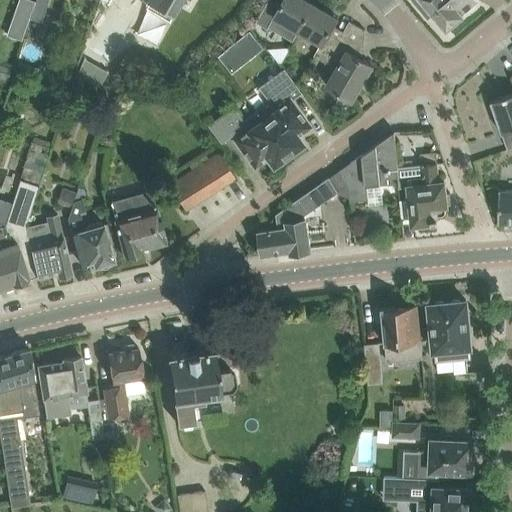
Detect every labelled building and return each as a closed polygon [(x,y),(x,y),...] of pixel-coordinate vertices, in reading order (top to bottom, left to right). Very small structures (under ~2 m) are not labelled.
[(150,0),(171,12),(178,0),(150,0)] [(273,0),(268,0),(260,15),(256,21),(269,28),(270,26),(292,40),(298,30),(314,3),(307,0),(283,0),(281,4),(273,0)] [(417,0),(426,10),(431,6),(447,26),(464,12),(463,10),(474,0),(417,0)] [(338,17),(314,3),(298,30),(292,40),(293,40),(299,30),(322,43),(316,55),(326,61),(344,30),(334,24),(338,17)] [(156,40),(162,24),(143,17),(137,32),(156,40)] [(27,23),(12,18),(6,34),(21,40),(27,23)] [(350,20),(344,30),(326,61),(337,67),(327,84),(335,89),(353,99),(373,64),(363,58),(365,29),(350,20)] [(74,66),(62,62),(58,75),(71,79),(74,66)] [(81,63),(75,77),(100,85),(105,76),(81,63)] [(296,86),(284,70),(261,86),(271,100),(257,110),(291,156),(296,152),(298,148),(296,146),(301,142),(296,134),(304,128),(295,115),(299,112),(285,94),(296,86)] [(511,92),(491,100),(502,132),(511,128),(511,74),(511,76),(511,79),(511,92)] [(85,85),(72,81),(67,96),(76,100),(79,91),(83,92),(85,85)] [(209,124),(209,125),(221,141),(232,133),(245,152),(249,149),(258,162),(267,155),(273,163),(278,159),(281,161),(284,161),(291,156),(257,110),(243,121),(233,107),(209,124)] [(102,117),(101,112),(97,109),(92,109),(89,113),(90,118),(93,121),(98,121),(102,117)] [(350,201),(351,201),(368,199),(366,183),(389,181),(388,175),(400,174),(397,150),(395,130),(350,162),(351,171),(343,172),(341,168),(340,169),(341,169),(331,176),(339,190),(348,184),(350,198),(350,201)] [(170,184),(174,191),(185,208),(234,176),(219,152),(170,184)] [(447,213),(448,209),(447,203),(452,203),(450,191),(446,192),(445,180),(439,181),(436,152),(422,153),(423,174),(421,171),(412,172),(409,176),(414,223),(438,220),(437,216),(443,215),(447,213)] [(335,193),(350,198),(348,184),(339,190),(331,176),(330,176),(276,213),(279,227),(259,230),(263,253),(290,249),(291,252),(311,249),(308,229),(307,213),(335,193)] [(29,276),(37,273),(30,242),(28,243),(24,226),(38,184),(20,178),(12,202),(0,198),(0,287),(29,278),(29,276)] [(71,207),(74,200),(76,193),(62,188),(57,202),(71,207)] [(138,255),(139,252),(143,250),(142,248),(166,241),(161,222),(151,189),(136,194),(110,201),(120,236),(125,255),(129,254),(132,257),(138,255)] [(511,189),(500,189),(499,221),(511,221),(511,189)] [(111,264),(110,260),(114,259),(108,240),(103,223),(97,221),(89,224),(85,228),(80,230),(78,224),(83,223),(80,211),(85,210),(82,198),(74,200),(71,207),(67,218),(81,263),(83,265),(86,264),(87,261),(92,259),(94,265),(99,263),(100,267),(106,267),(111,264)] [(29,241),(30,242),(37,273),(37,276),(57,271),(58,274),(71,271),(67,252),(58,212),(46,215),(51,237),(29,241)] [(454,299),(452,300),(445,301),(442,300),(438,300),(436,302),(430,303),(435,348),(436,361),(471,357),(470,345),(471,345),(467,299),(461,300),(459,298),(454,299)] [(383,320),(386,359),(424,355),(421,325),(417,326),(415,306),(396,308),(395,305),(378,306),(379,313),(378,313),(378,320),(383,320)] [(380,342),(365,343),(366,360),(381,359),(380,342)] [(108,351),(113,383),(144,378),(139,347),(136,347),(136,346),(132,343),(125,344),(122,348),(122,349),(108,351)] [(29,347),(0,354),(0,427),(10,507),(30,504),(19,430),(36,428),(33,414),(39,413),(32,366),(29,347)] [(232,392),(237,385),(235,373),(229,369),(218,370),(215,349),(168,356),(171,376),(177,425),(196,422),(194,404),(205,402),(204,396),(232,392)] [(38,365),(43,399),(46,416),(71,412),(70,408),(89,405),(88,400),(81,356),(63,358),(63,361),(38,365)] [(406,418),(407,403),(394,403),(394,417),(406,418)] [(104,437),(102,424),(101,416),(89,418),(93,439),(104,438),(104,437)] [(392,420),(391,436),(420,437),(420,421),(392,420)] [(102,424),(104,437),(117,435),(116,422),(102,424)] [(449,478),(449,469),(471,470),(471,458),(473,458),(474,439),(456,438),(456,434),(439,434),(439,438),(426,438),(426,451),(419,451),(419,477),(440,477),(449,478)] [(440,477),(419,477),(393,476),(392,499),(418,500),(417,511),(474,511),(475,504),(472,504),(472,487),(440,486),(440,477)] [(63,497),(93,499),(94,482),(64,480),(63,497)] [(208,511),(205,490),(176,494),(179,511),(208,511)] [(164,499),(155,506),(159,511),(166,511),(172,508),(164,499)]
